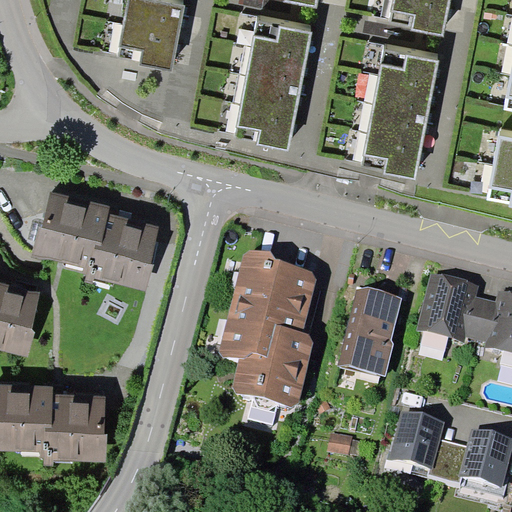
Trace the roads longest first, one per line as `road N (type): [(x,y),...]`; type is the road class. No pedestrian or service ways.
road 1 (unclassified): [(116,511),(140,471),(215,182)]
road 2 (residential): [(215,182),(511,256)]
road 3 (residential): [(62,111),(101,143),(215,182)]
road 4 (unclassified): [(62,111),(21,48),(6,0)]
